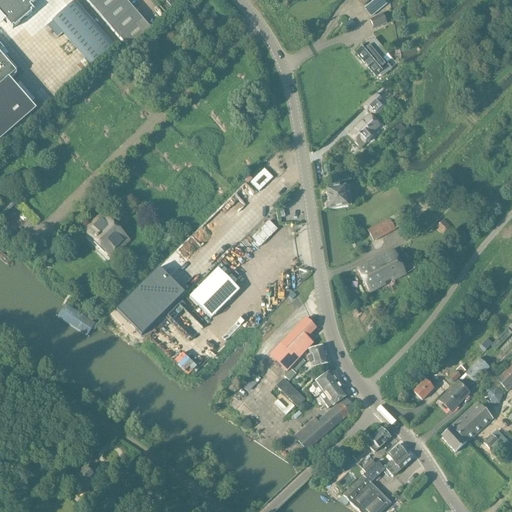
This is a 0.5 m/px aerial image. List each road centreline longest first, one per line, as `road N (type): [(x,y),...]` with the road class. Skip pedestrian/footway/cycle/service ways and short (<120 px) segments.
road 1 (tertiary): [(378,408),(345,364),(329,320),(284,70),(237,0)]
road 2 (residential): [(220,511),(65,398),(0,371)]
road 3 (residential): [(266,511),(378,408)]
road 4 (tertiary): [(462,511),(378,408)]
